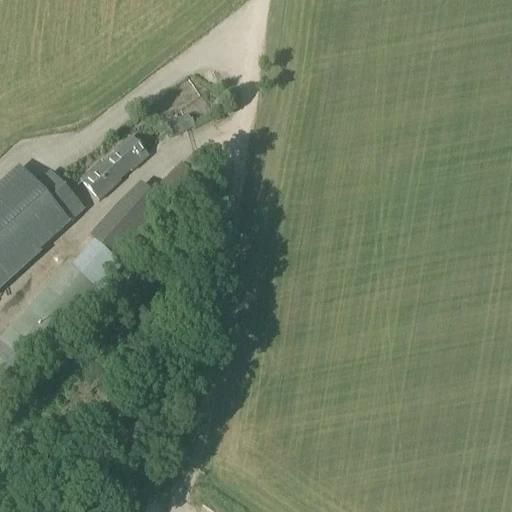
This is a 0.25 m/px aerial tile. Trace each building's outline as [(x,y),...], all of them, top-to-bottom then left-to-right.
[(194,131),(188,118),(167,127),(172,141),(194,131)] [(115,156),(128,171),(131,174),(146,160),(129,140),(113,154),(115,156)] [(128,171),(115,156),(102,168),(99,165),(79,183),(98,204),(118,185),(115,182),(128,171)] [(213,174),(193,156),(182,167),(180,166),(149,200),(139,191),(89,242),(114,266),(164,215),(170,221),(213,174)] [(82,213),(67,197),(49,177),(35,190),(17,171),(0,187),(0,288),(68,226),(82,213)] [(0,349),(0,373),(18,388),(92,294),(64,271),(0,349)]
